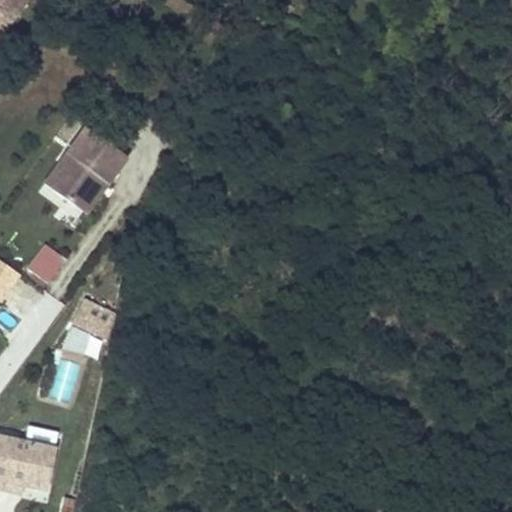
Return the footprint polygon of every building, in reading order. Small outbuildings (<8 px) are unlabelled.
[(0,0),(0,35),(25,0),(0,0)] [(82,133),(40,191),(73,214),(94,185),(104,192),(125,164),(82,133)] [(83,222),(104,192),(94,185),(73,214),(83,222)] [(45,248),(28,271),(49,285),(66,261),(45,248)] [(0,300),(18,275),(0,262),(0,300)] [(115,313),(85,298),(72,322),(110,341),(113,333),(115,313)] [(30,432),(29,445),(54,446),(55,433),(30,432)] [(0,479),(22,485),(45,490),(53,452),(0,440),(0,479)] [(22,485),(0,479),(0,491),(20,496),(22,485)]
